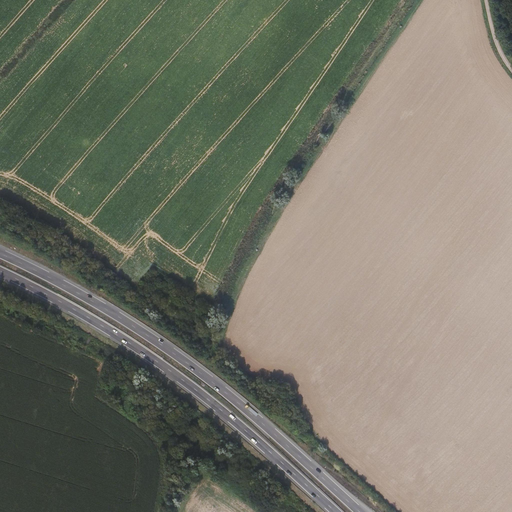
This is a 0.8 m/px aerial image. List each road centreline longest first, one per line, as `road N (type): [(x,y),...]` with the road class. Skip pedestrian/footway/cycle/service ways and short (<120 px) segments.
road 1 (trunk): [(359,511),(183,360),(0,253)]
road 2 (trunk): [(0,270),(199,392),(332,511)]
